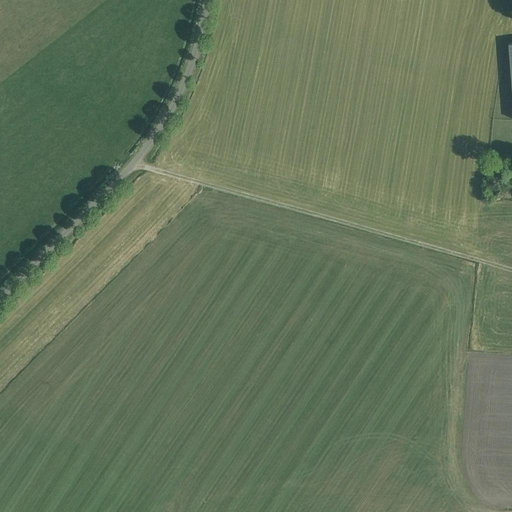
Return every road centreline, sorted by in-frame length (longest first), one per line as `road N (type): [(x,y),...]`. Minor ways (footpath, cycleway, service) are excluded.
road 1 (track): [(128,163),(511,268)]
road 2 (unclassified): [(0,299),(145,145),(183,74),(204,0)]
